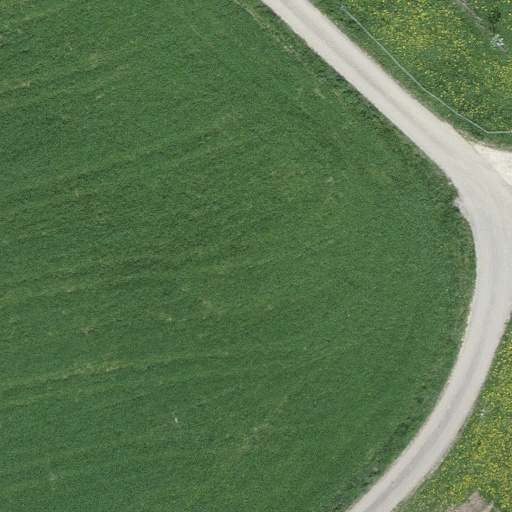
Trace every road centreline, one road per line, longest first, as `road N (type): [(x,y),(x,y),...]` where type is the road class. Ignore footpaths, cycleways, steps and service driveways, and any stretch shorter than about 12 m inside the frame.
road 1 (track): [(509,204),(496,286),(457,396),(416,464),(366,511)]
road 2 (track): [(289,0),(509,204)]
